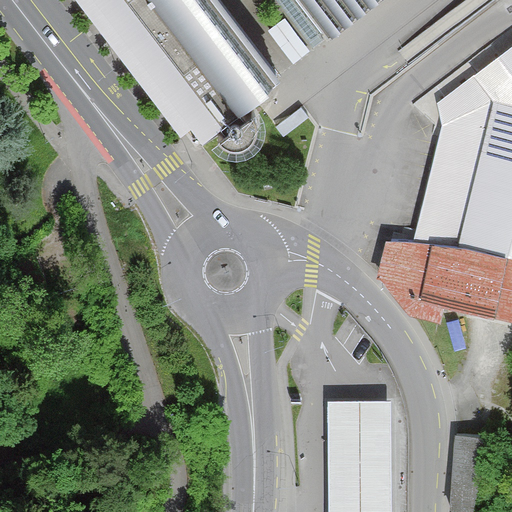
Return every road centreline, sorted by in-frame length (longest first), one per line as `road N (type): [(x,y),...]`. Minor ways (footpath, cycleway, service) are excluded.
road 1 (residential): [(92,101),(79,150),(176,462),(176,511)]
road 2 (residential): [(271,255),(296,256),(340,277),(390,330),(422,409),(427,511)]
road 3 (secondary): [(92,101),(178,261)]
road 4 (secondary): [(224,222),(92,101)]
road 5 (secondary): [(254,475),(258,305)]
road 6 (secondary): [(207,314),(238,387),(254,475)]
road 7 (secondary): [(92,101),(12,0)]
